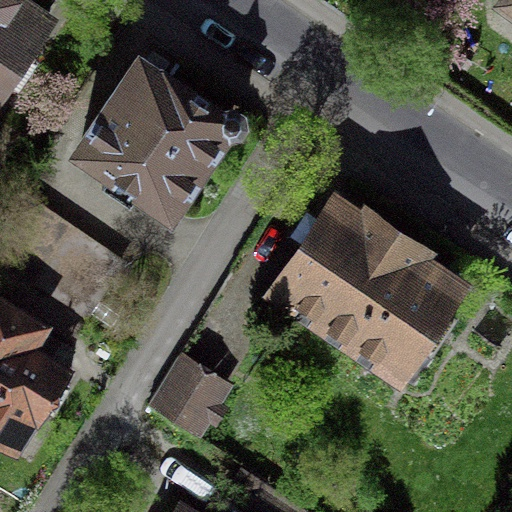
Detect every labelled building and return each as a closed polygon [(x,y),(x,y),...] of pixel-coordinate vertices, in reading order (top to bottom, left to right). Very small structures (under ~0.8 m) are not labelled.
[(0,0),(0,85),(49,14),(27,0),(0,0)] [(186,86),(141,55),(79,145),(169,207),(232,116),(186,86)] [(120,268),(13,195),(0,216),(0,260),(86,318),(120,268)] [(361,213),(339,198),(323,222),(307,211),(293,232),(308,242),(278,286),(396,365),(413,340),(430,351),(453,316),(437,305),(456,278),(420,254),(424,248),(394,228),(364,208),(361,213)] [(0,260),(0,286),(76,332),(86,318),(0,260)] [(39,322),(0,298),(0,429),(13,438),(38,397),(52,406),(61,393),(68,381),(56,373),(61,366),(25,344),(39,322)] [(226,385),(178,354),(148,402),(196,433),(226,385)] [(311,511),(251,472),(238,491),(270,511),(311,511)]
